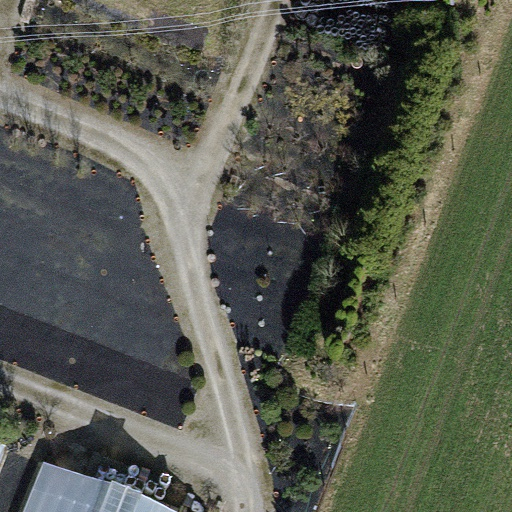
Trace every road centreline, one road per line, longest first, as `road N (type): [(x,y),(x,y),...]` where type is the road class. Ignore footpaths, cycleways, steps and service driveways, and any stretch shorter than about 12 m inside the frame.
road 1 (track): [(0,93),(169,162),(254,511)]
road 2 (track): [(0,386),(248,484)]
road 3 (track): [(188,239),(275,0)]
